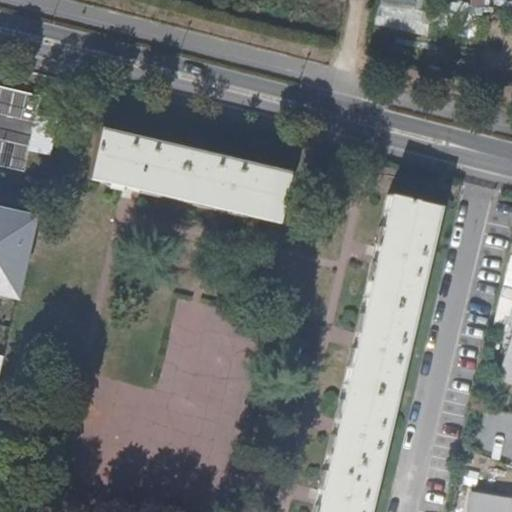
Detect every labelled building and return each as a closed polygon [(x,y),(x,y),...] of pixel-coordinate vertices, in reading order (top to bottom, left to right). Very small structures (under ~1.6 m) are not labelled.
[(421,0),(377,0),(374,27),(427,34),(431,1),(421,0)] [(286,174),(100,130),(87,178),(129,188),(236,214),(275,224),(286,174)] [(366,511),(437,212),(388,200),(376,250),(355,338),(334,424),(317,497),(313,511),(366,511)] [(35,215),(0,207),(0,296),(15,300),(35,215)] [(511,307),(511,303),(497,298),(495,310),(509,315),(511,307)] [(511,335),(510,340),(497,377),(511,381),(511,335)] [(466,511),(505,511),(507,500),(469,495),(466,511)]
